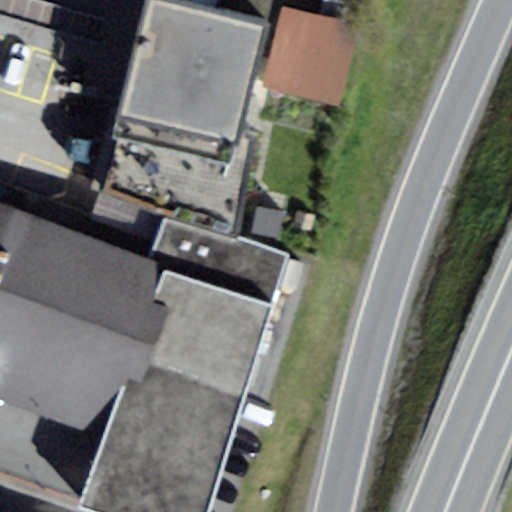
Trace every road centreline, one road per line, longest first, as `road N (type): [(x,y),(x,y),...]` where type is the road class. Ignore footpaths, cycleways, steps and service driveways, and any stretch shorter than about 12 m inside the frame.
road 1 (primary): [(504,0),(418,192),(387,288),(336,511)]
road 2 (primary): [(511,350),(446,511)]
